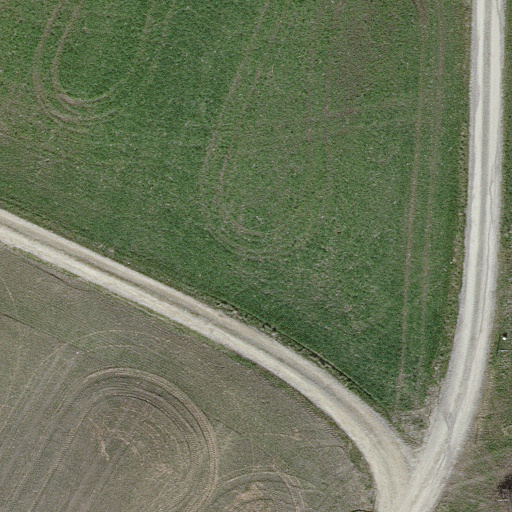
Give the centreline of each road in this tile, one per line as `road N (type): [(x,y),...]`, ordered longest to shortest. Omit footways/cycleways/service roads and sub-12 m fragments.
road 1 (track): [(480,0),(476,248),(457,378),(386,511)]
road 2 (track): [(0,233),(252,349),(354,417),(401,494)]
